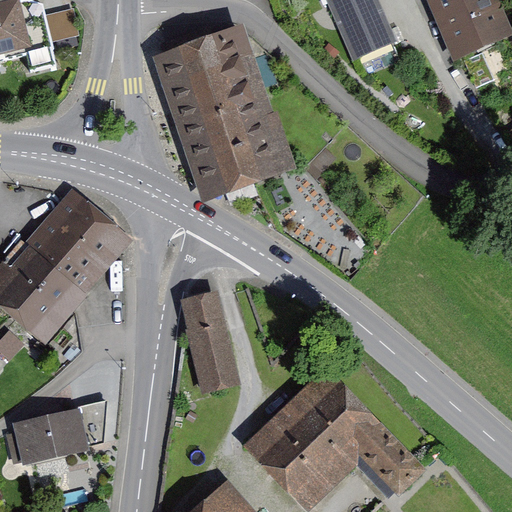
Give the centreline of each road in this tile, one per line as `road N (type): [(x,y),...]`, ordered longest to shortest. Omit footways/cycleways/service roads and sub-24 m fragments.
road 1 (residential): [(511,174),(471,185),(437,179),(234,13),(117,13)]
road 2 (tertiary): [(511,455),(322,295),(188,210)]
road 3 (tertiary): [(136,511),(164,277),(188,210)]
road 4 (unknown): [(0,432),(112,338),(157,333)]
road 5 (tertiary): [(117,13),(99,169)]
